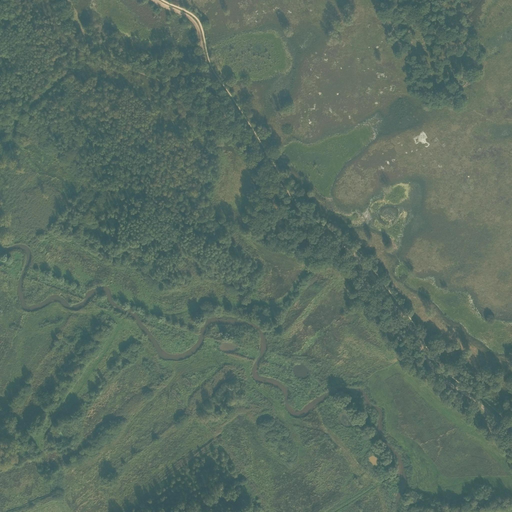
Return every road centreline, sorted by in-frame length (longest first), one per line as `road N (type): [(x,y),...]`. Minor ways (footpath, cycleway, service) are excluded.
road 1 (track): [(511,430),(435,370),(372,273),(312,224)]
road 2 (track): [(312,224),(295,211),(205,66),(196,25),(154,0)]
